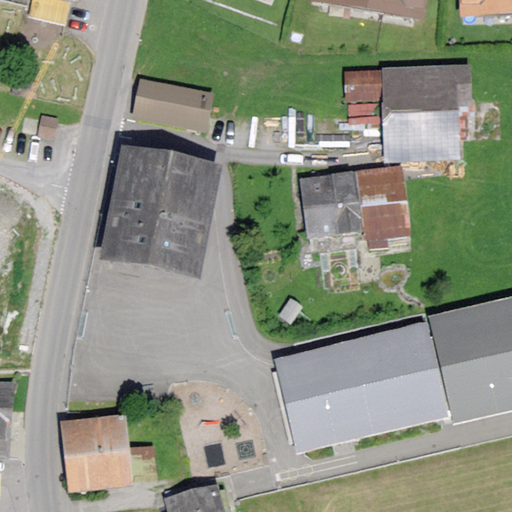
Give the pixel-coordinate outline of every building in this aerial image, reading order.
[(346,0),(415,12),(417,0),(346,0)] [(511,0),(469,0),(470,9),(511,8),(511,0)] [(386,100),(388,153),(451,151),(450,105),(466,105),(465,74),(350,78),(351,101),(386,100)] [(145,85),(139,119),(201,131),(208,97),(145,85)] [(115,257),(189,271),(207,182),(133,168),(125,204),(115,202),(112,218),(122,220),(115,257)] [(371,248),(389,246),(388,240),(403,239),(395,174),(363,178),(369,231),(371,248)] [(302,185),(308,238),(369,231),(363,178),(302,185)] [(29,206),(0,200),(0,353),(11,356),(26,282),(14,280),(29,206)] [(511,311),(436,329),(438,340),(425,343),(440,410),(453,406),(456,419),(511,406),(511,311)] [(439,418),(442,418),(440,410),(425,343),(424,338),(282,372),(300,449),(438,416),(439,418)] [(0,391),(0,458),(1,458),(2,439),(10,440),(14,392),(6,392),(0,391)] [(123,420),(71,426),(76,476),(123,471),(124,482),(152,478),(149,450),(121,453),(119,436),(125,436),(123,420)] [(213,495),(210,484),(195,488),(195,486),(165,494),(169,506),(174,505),(175,511),(227,511),(229,511),(224,492),(213,495)]
